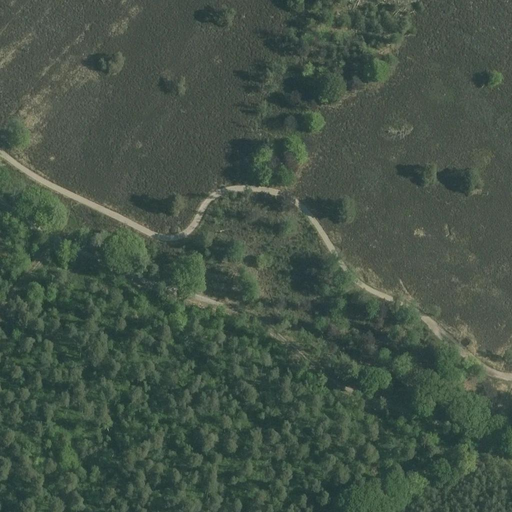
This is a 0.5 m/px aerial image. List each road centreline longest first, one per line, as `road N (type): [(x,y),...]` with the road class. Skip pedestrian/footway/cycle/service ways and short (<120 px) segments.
road 1 (track): [(511,378),(352,279),(286,196),(215,193),(192,231),(163,237),(0,151)]
road 2 (track): [(511,457),(348,391),(242,311),(74,250),(0,201)]
road 3 (track): [(341,511),(476,456),(511,380)]
